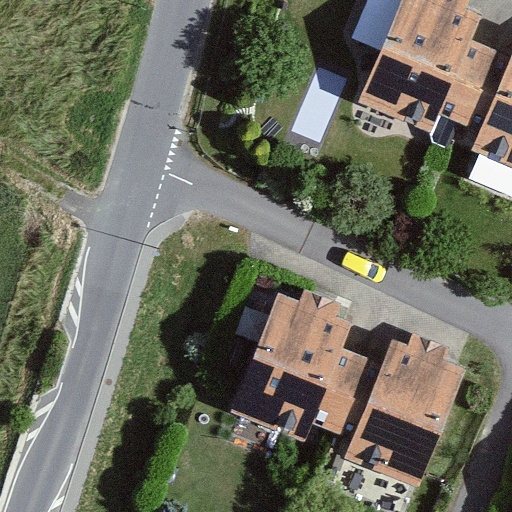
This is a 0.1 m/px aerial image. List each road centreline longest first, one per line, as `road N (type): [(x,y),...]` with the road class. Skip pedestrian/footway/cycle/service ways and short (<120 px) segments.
road 1 (residential): [(511,336),(139,174)]
road 2 (tertiary): [(139,174),(30,511)]
road 3 (tertiary): [(180,0),(139,174)]
road 4 (residential): [(511,378),(453,511)]
